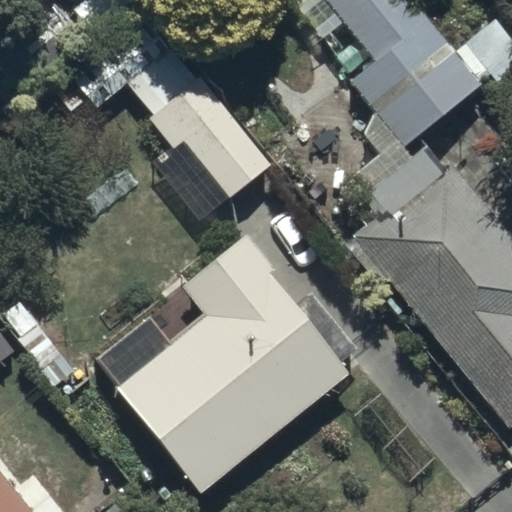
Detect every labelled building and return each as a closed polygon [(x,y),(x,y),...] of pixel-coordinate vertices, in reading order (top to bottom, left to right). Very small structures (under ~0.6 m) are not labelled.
[(506,58),(477,24),(437,58),(387,0),(282,0),(276,5),(309,44),(324,31),(359,72),(333,94),(388,159),(506,58)] [(54,78),(81,113),(113,89),(137,121),(132,125),(154,154),(137,167),(184,229),(257,174),(135,16),(54,78)] [(402,161),(347,205),(359,221),(336,239),(492,437),(511,421),(511,263),(442,175),(424,189),(402,161)] [(179,502),(329,382),(248,281),(252,278),(226,245),(162,296),(186,326),(152,353),(133,331),(77,376),(179,502)] [(0,343),(39,392),(63,373),(7,302),(0,307),(0,343)] [(21,511),(0,483),(0,511),(21,511)]
